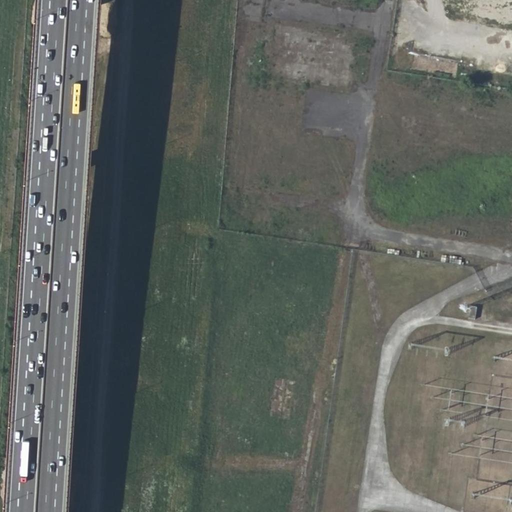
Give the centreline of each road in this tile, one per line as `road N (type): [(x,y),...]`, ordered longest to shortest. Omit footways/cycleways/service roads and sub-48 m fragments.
road 1 (trunk): [(65,0),(29,511)]
road 2 (trunk): [(58,511),(94,0)]
